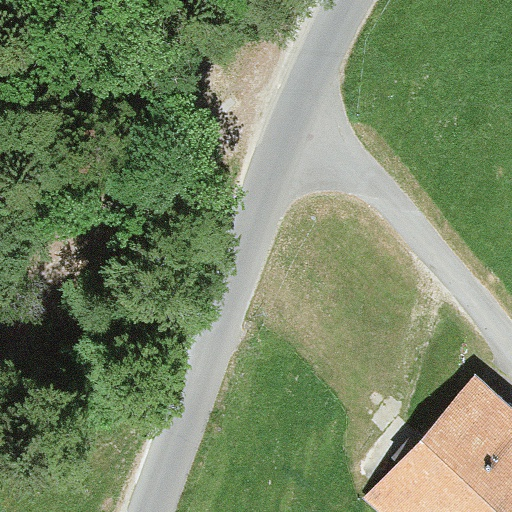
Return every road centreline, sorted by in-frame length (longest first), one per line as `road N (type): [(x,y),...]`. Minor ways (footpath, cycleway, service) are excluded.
road 1 (tertiary): [(151,511),(298,114),(356,0)]
road 2 (track): [(292,130),(213,153),(47,270),(0,313)]
